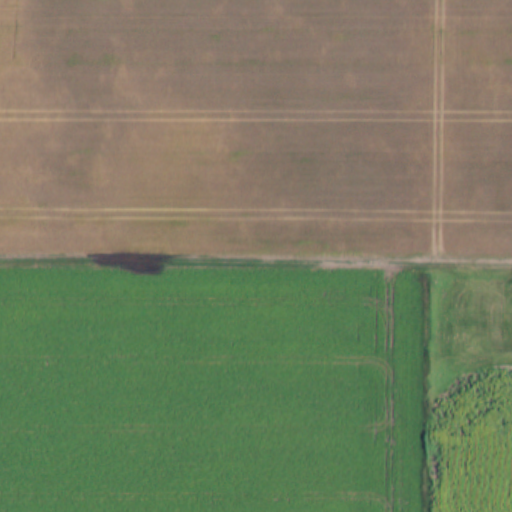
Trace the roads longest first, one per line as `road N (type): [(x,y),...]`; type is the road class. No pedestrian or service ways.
road 1 (track): [(511,264),(0,270)]
road 2 (track): [(449,0),(446,266)]
